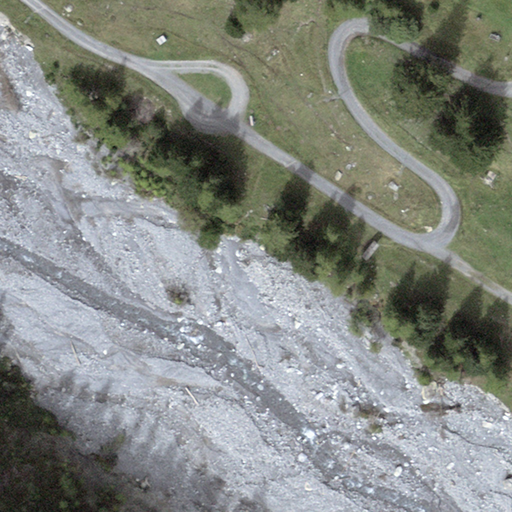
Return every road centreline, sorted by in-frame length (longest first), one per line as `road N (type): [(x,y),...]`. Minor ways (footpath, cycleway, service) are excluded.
road 1 (track): [(27,0),(87,43),(229,120),(392,232),(434,241)]
road 2 (track): [(511,88),(471,79),(382,26),(353,26),(338,40),(334,63),(351,105),(450,204),(451,225),(434,241)]
road 3 (track): [(143,69),(227,75),(240,99),(219,126),(198,117),(178,88)]
